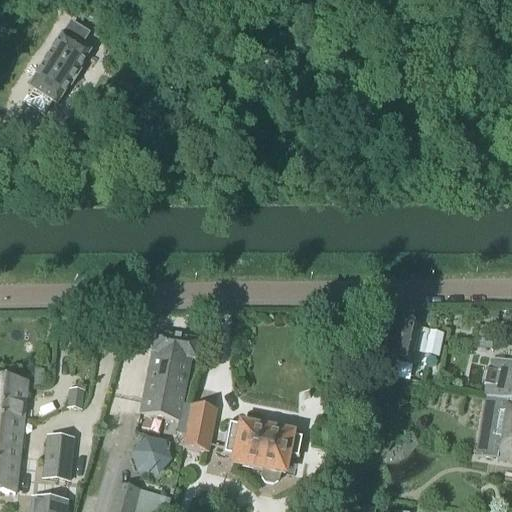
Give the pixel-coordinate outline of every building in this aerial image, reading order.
[(87,55),(77,49),(84,37),(67,26),(59,38),(57,37),(22,93),(26,96),(23,102),(24,109),(37,117),(44,115),(48,109),(52,112),(65,91),(66,92),(69,80),(75,76),(74,76),(87,55)] [(395,326),(388,363),(413,368),(415,355),(423,357),(423,358),(437,361),(443,336),(428,333),(421,331),(395,326)] [(151,355),(146,377),(186,384),(190,362),(195,363),(199,344),(154,337),(150,355),(151,355)] [(511,365),(490,360),(483,398),(486,398),(511,404),(511,365)] [(186,384),(146,377),(138,417),(178,425),(181,406),(186,384)] [(0,495),(14,497),(26,388),(0,384),(0,495)] [(69,392),(66,412),(80,413),(82,394),(69,392)] [(511,404),(486,398),(483,398),(486,398),(476,458),(511,464),(511,404)] [(176,433),(185,435),(182,451),(207,456),(215,413),(181,406),(178,425),(176,432),(176,433)] [(297,461),(301,441),(277,436),(277,434),(269,432),(268,435),(229,427),(223,456),(235,459),(233,467),(262,473),(261,481),(264,486),(272,488),(277,485),(279,476),(282,477),(286,459),(297,461)] [(165,477),(170,442),(137,438),(133,473),(165,477)] [(42,482),(43,483),(41,502),(31,501),(29,511),(73,511),(77,485),(68,484),(72,444),(46,442),(42,482)] [(111,508),(109,511),(132,511),(138,493),(136,493),(117,487),(112,504),(111,508)]
